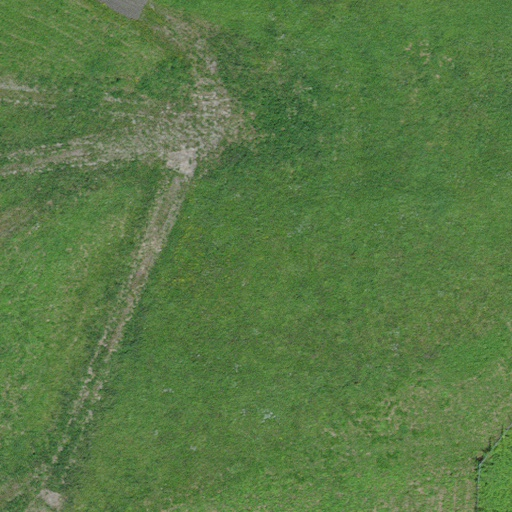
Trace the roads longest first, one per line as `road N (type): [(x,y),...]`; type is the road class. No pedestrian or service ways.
road 1 (track): [(53,511),(206,122),(120,156),(0,234)]
road 2 (track): [(0,93),(206,122),(223,103),(220,68),(184,31),(146,12)]
road 3 (track): [(0,170),(94,151),(120,156)]
